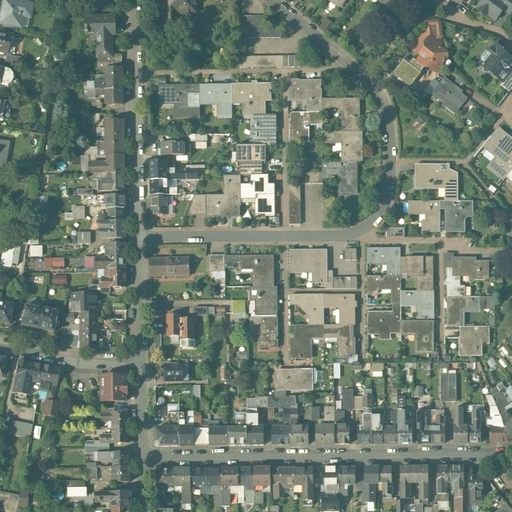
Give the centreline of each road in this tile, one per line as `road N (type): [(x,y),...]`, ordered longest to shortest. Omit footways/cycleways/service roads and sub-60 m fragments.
road 1 (residential): [(272,0),(379,90),(391,152),(376,218),(343,234),(137,237)]
road 2 (residential): [(141,459),(504,456)]
road 3 (residential): [(133,0),(137,237)]
road 4 (residential): [(0,345),(84,361),(140,360)]
road 5 (residential): [(137,237),(140,360)]
